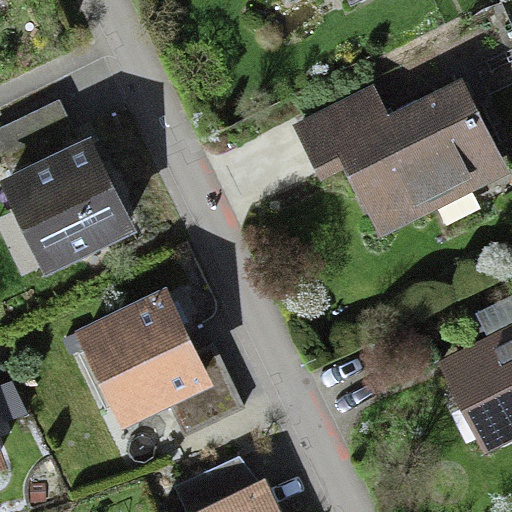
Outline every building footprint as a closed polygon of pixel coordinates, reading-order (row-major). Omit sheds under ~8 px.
[(0,0),(0,8),(20,0),(0,0)] [(282,0),(288,13),(316,0),(342,0),(352,20),(393,0),(282,0)] [(328,165),(375,256),(511,188),(464,96),(328,165)] [(3,199),(48,288),(133,246),(89,156),(3,199)] [(79,346),(121,439),(209,400),(167,307),(79,346)] [(430,336),(378,360),(389,385),(442,362),(430,336)] [(511,340),(454,366),(493,456),(511,448),(511,340)] [(264,511),(253,489),(203,511),(200,511),(264,511)]
